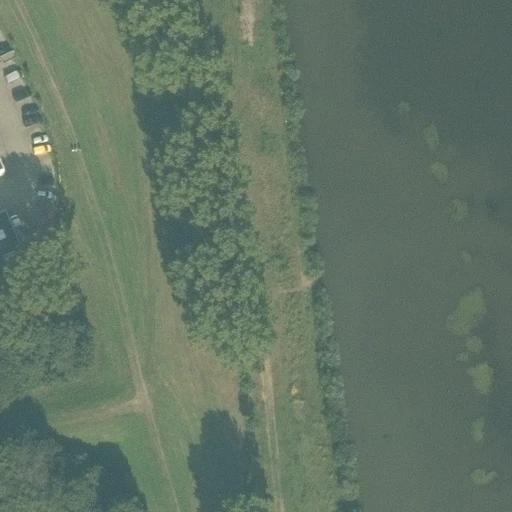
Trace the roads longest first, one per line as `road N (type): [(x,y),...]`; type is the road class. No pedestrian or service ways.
road 1 (track): [(12,0),(67,125),(175,511)]
road 2 (track): [(275,511),(246,253),(208,51),(182,0)]
road 3 (track): [(144,404),(0,435)]
